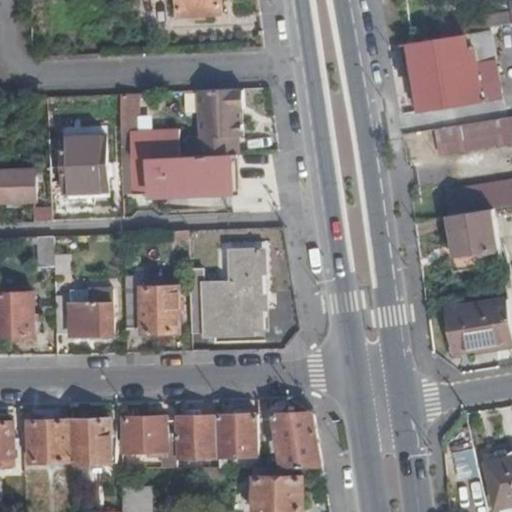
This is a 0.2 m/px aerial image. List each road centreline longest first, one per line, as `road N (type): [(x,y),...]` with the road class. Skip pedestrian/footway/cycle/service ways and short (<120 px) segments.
road 1 (primary): [(404,393),(342,0)]
road 2 (residential): [(0,384),(320,374),(354,383)]
road 3 (unclassified): [(0,40),(9,66),(57,77),(311,60)]
road 4 (primary): [(311,60),(354,383)]
road 5 (unknown): [(362,129),(511,99)]
road 6 (primary): [(375,511),(354,383)]
